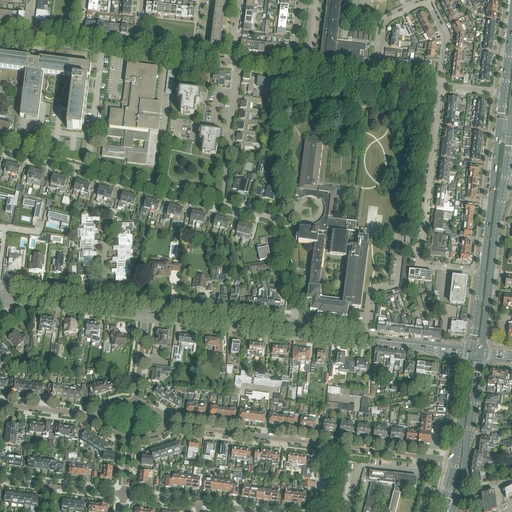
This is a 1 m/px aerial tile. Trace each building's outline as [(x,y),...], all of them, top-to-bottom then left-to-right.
[(326,0),(320,58),(325,58),(325,61),(334,62),(335,60),(364,63),(366,46),(337,42),(342,0),(326,0)] [(441,4),(441,5),(442,6),(442,7),(443,9),(459,1),(458,0),(449,0),(447,1),(444,2),(445,2),(441,4)] [(460,0),(462,3),(467,1),(467,3),(468,6),(464,8),(466,11),(473,8),(468,0),(460,0)] [(38,1),(38,5),(37,5),(37,10),(47,11),(44,11),(44,6),(48,7),(48,2),(38,1)] [(225,9),(226,2),(216,1),(214,17),(224,18),(224,11),(225,9)] [(459,1),(443,9),(444,10),(444,11),(445,12),(445,13),(446,13),(455,8),(455,6),(460,3),(459,1)] [(446,13),(445,14),(446,15),(447,15),(448,17),(460,11),(459,9),(456,10),(455,8),(446,13)] [(460,11),(448,17),(449,19),(448,20),(449,21),(450,21),(453,20),(454,22),(459,20),(457,16),(458,15),(464,12),(463,9),(460,11)] [(37,10),(37,14),(36,14),(36,19),(46,20),(47,11),(37,10)] [(418,10),(412,13),(414,17),(417,15),(418,16),(417,16),(420,22),(426,19),(423,13),(420,15),(420,14),(418,10)] [(488,15),(487,20),(492,21),(492,19),(495,19),(496,18),(496,17),(496,16),(496,13),(483,12),(478,11),(478,14),(488,15)] [(121,35),(121,36),(127,36),(128,27),(129,21),(129,18),(123,17),(123,19),(122,26),(121,35)] [(221,35),(222,28),(223,25),(224,18),(214,17),(212,34),(221,35)] [(36,24),(35,24),(34,29),(41,29),(42,25),(45,25),(46,20),(36,19),(36,24)] [(429,25),(426,19),(420,22),(423,28),(429,25)] [(452,26),(452,27),(453,28),(454,29),(455,31),(461,28),(464,26),(467,25),(471,22),(470,20),(467,21),(465,22),(462,23),(463,23),(461,24),(459,20),(454,22),(455,25),(453,26),(452,26)] [(478,25),(478,27),(482,27),(494,29),(494,27),(495,27),(496,24),(495,24),(495,23),(491,23),(492,21),(487,20),(483,20),(482,25),(478,25)] [(399,36),(403,36),(408,37),(411,35),(408,29),(407,27),(404,28),(404,29),(404,28),(405,29),(405,31),(401,30),(400,26),(396,25),(396,29),(393,29),(392,35),(399,35),(399,36)] [(429,25),(423,28),(426,34),(432,31),(429,25)] [(456,33),(457,35),(470,37),(472,37),(475,37),(476,34),(468,33),(468,35),(464,34),(463,31),(466,29),(464,26),(461,28),(455,31),(454,32),(455,33),(456,33)] [(435,37),(432,31),(426,34),(429,40),(435,37)] [(221,42),(221,35),(212,34),(210,50),(219,52),(220,44),(221,42)] [(425,43),(424,50),(428,50),(435,51),(436,45),(429,44),(425,43)] [(479,55),(479,56),(479,57),(480,57),(480,58),(480,59),(483,59),(491,60),(492,60),(492,57),(491,57),(491,55),(484,54),(484,52),(481,52),(481,53),(481,54),(480,54),(479,55)] [(0,67),(28,71),(28,73),(26,73),(20,117),(21,117),(38,119),(44,75),(42,74),(42,73),(73,77),(73,78),(73,80),(67,128),(82,130),(82,125),(83,125),(84,125),(84,119),(87,100),(90,77),(91,67),(91,65),(40,58),(39,60),(30,59),(30,57),(26,57),(0,53),(0,67)] [(454,57),(454,59),(471,61),(471,57),(465,57),(461,56),(462,53),(456,53),(455,54),(454,54),(454,55),(454,56),(454,57)] [(395,68),(396,61),(389,60),(384,59),(384,64),(389,64),(388,67),(395,68)] [(395,68),(402,69),(403,61),(403,59),(400,59),(400,61),(396,61),(395,68)] [(403,61),(402,69),(409,70),(410,62),(403,61)] [(158,68),(139,65),(137,63),(135,65),(127,64),(125,83),(126,83),(125,95),(124,102),(125,102),(125,105),(122,105),(122,111),(111,109),(108,126),(110,127),(109,129),(105,128),(102,156),(124,159),(124,158),(128,158),(127,163),(146,165),(146,164),(148,164),(148,165),(154,166),(158,136),(162,104),(156,104),(153,104),(153,100),(154,100),(156,79),(158,77),(157,76),(158,68)] [(425,64),(425,63),(422,63),(422,64),(418,63),(417,68),(417,69),(416,72),(420,73),(420,71),(424,72),(425,64)] [(425,64),(424,72),(428,72),(428,74),(432,74),(433,70),(432,70),(433,65),(425,64)] [(173,93),(175,69),(168,68),(166,93),(173,93)] [(216,84),(218,84),(218,85),(220,85),(222,85),(224,86),(224,85),(227,86),(229,85),(229,82),(230,82),(230,79),(230,78),(230,76),(228,75),(226,74),(226,73),(220,73),(220,74),(217,73),(215,74),(215,77),(214,77),(213,80),(214,80),(214,83),(216,84)] [(468,81),(468,75),(465,75),(463,74),(452,73),(452,75),(451,76),(451,77),(451,78),(455,79),(458,79),(459,77),(464,78),(463,82),(468,83),(468,81)] [(248,92),(253,93),(255,78),(254,78),(250,78),(250,75),(243,74),(242,84),(249,84),(248,92)] [(271,88),(273,79),(258,77),(257,86),(271,88)] [(178,91),(177,96),(177,98),(179,98),(179,101),(180,101),(181,102),(180,109),(181,109),(181,114),(194,116),(194,111),(195,111),(196,111),(197,103),(199,104),(199,101),(202,101),(202,99),(202,93),(178,91)] [(250,109),(251,103),(260,104),(261,100),(244,97),(244,98),(245,98),(244,102),(241,102),(240,108),(243,109),(250,109)] [(239,119),(242,120),(249,120),(249,114),(257,115),(258,110),(250,109),(243,109),(243,113),(240,113),(239,119)] [(0,134),(8,137),(10,128),(11,128),(11,127),(12,127),(12,126),(12,125),(13,124),(12,124),(12,123),(12,122),(11,121),(10,121),(10,120),(9,120),(8,121),(10,121),(11,121),(8,124),(0,122),(0,134)] [(238,130),(241,131),(247,131),(248,125),(256,126),(256,121),(249,120),(242,120),(241,124),(239,124),(238,130)] [(445,121),(445,123),(446,123),(445,125),(458,127),(457,129),(460,129),(463,130),(463,126),(458,125),(458,124),(454,123),(454,121),(446,120),(445,121)] [(202,140),(202,142),(201,148),(202,148),(203,148),(202,153),(215,155),(215,150),(217,150),(218,142),(219,142),(219,143),(220,143),(220,140),(223,140),(223,138),(223,132),(200,130),(198,135),(198,137),(197,137),(200,138),(200,140),(202,140)] [(236,141),(239,142),(246,142),(247,136),(255,137),(255,132),(247,131),(241,131),(240,135),(237,134),(236,141)] [(302,173),(302,174),(301,175),(301,180),(300,185),(297,185),(295,195),(303,196),(304,194),(308,194),(308,197),(310,197),(312,197),(314,198),(316,199),(318,197),(319,198),(321,200),(322,202),(324,204),(324,207),(325,210),(324,213),(323,216),(322,218),(320,221),(318,223),(316,224),(313,225),(310,225),(307,225),(307,228),(301,227),(300,229),(299,234),(299,236),(297,236),(296,241),(298,241),(298,242),(314,244),(310,280),(309,286),(307,297),(307,301),(309,301),(311,301),(310,311),(313,312),(318,312),(318,313),(318,314),(340,317),(340,318),(347,319),(348,310),(348,309),(349,305),(352,306),(352,308),(361,309),(362,303),(366,268),(369,247),(367,247),(369,238),(359,237),(358,240),(356,240),(355,247),(351,246),(352,235),(355,235),(356,222),(328,218),(328,217),(332,217),(336,190),(319,188),(316,188),(317,183),(317,182),(318,177),(317,177),(318,175),(318,174),(319,169),(319,167),(319,166),(320,162),(319,161),(320,159),(321,154),(320,153),(321,151),(322,146),(322,145),(322,144),(318,144),(319,142),(319,141),(319,140),(319,139),(318,138),(318,137),(317,136),(316,136),(315,136),(314,136),(313,136),(312,136),(311,137),(310,137),(310,138),(310,139),(309,140),(310,140),(310,142),(306,142),(306,143),(305,144),(305,148),(305,149),(305,151),(304,151),(304,156),(304,157),(304,159),(303,159),(303,164),(303,165),(303,167),(302,167),(302,172),(302,173)] [(236,145),(235,152),(244,154),(245,147),(253,148),(253,146),(264,148),(264,145),(246,142),(239,142),(239,146),(236,145)] [(465,154),(465,158),(467,158),(471,158),(471,160),(471,163),(476,163),(476,161),(479,161),(480,160),(481,158),(480,158),(480,156),(467,154),(465,154)] [(262,157),(258,172),(263,173),(267,158),(262,157)] [(441,162),(440,169),(448,170),(449,167),(450,167),(450,166),(451,163),(452,163),(452,166),(459,167),(459,164),(459,161),(449,160),(447,160),(447,163),(441,162)] [(7,163),(3,177),(7,178),(8,173),(11,174),(14,165),(7,163)] [(463,163),(463,166),(467,166),(467,167),(467,173),(469,173),(478,174),(479,167),(470,166),(469,166),(469,164),(463,163)] [(14,165),(11,174),(15,175),(13,180),(17,181),(20,167),(14,165)] [(28,178),(27,183),(30,184),(31,179),(35,180),(37,171),(30,169),(28,177),(27,178),(28,178)] [(35,180),(33,185),(40,187),(43,173),(37,171),(35,180)] [(251,182),(255,183),(257,176),(249,174),(248,179),(247,182),(240,180),(239,184),(235,183),(233,189),(238,190),(238,192),(245,193),(248,193),(251,182)] [(53,175),(50,188),(57,190),(57,189),(58,186),(60,177),(53,175)] [(58,186),(57,189),(60,189),(60,192),(65,193),(66,187),(65,187),(67,179),(60,177),(58,186)] [(76,181),(73,195),(76,196),(78,191),(81,192),(83,183),(76,181)] [(83,183),(81,192),(85,193),(84,197),(83,198),(88,199),(90,193),(88,193),(90,185),(83,183)] [(255,196),(267,199),(273,201),(274,200),(275,194),(273,194),(274,189),(264,186),(263,190),(257,189),(255,196)] [(100,187),(96,201),(100,202),(100,200),(103,201),(106,189),(100,187)] [(106,189),(103,201),(107,202),(106,204),(110,205),(113,191),(106,189)] [(460,194),(459,200),(465,201),(465,198),(475,200),(475,197),(476,196),(476,195),(476,194),(476,193),(467,192),(466,192),(466,195),(463,195),(460,194)] [(119,201),(118,207),(123,208),(124,206),(127,207),(127,204),(130,195),(123,193),(121,201),(119,201)] [(2,194),(1,199),(8,200),(8,201),(6,213),(11,214),(12,214),(13,206),(16,207),(18,198),(15,197),(15,196),(2,194)] [(130,195),(127,204),(131,205),(130,210),(133,211),(137,197),(130,195)] [(24,199),(22,205),(26,206),(36,208),(34,218),(37,219),(40,220),(43,203),(24,199)] [(142,207),(141,213),(146,214),(147,212),(150,213),(151,210),(153,201),(146,199),(144,208),(142,207)] [(151,210),(150,213),(154,214),(153,216),(156,217),(160,203),(153,201),(151,210)] [(436,201),(436,207),(437,207),(442,208),(442,211),(453,212),(454,209),(448,209),(449,202),(445,202),(436,201)] [(474,209),(474,206),(462,204),(461,209),(465,209),(465,212),(474,213),(475,209),(474,209)] [(165,214),(163,220),(165,221),(166,219),(169,220),(171,215),(174,216),(176,207),(169,205),(167,215),(165,214)] [(176,207),(174,216),(178,217),(176,222),(179,223),(183,209),(176,207)] [(193,211),(189,225),(193,226),(194,221),(197,222),(200,213),(193,211)] [(49,212),(47,217),(62,221),(60,230),(66,232),(70,217),(49,212)] [(434,223),(433,229),(442,231),(442,230),(445,231),(445,233),(451,234),(452,228),(446,227),(447,225),(443,224),(444,219),(451,220),(452,214),(444,213),(435,212),(434,217),(434,218),(432,217),(431,223),(434,223)] [(197,222),(196,227),(199,228),(203,229),(206,215),(200,213),(197,222)] [(88,215),(82,215),(82,218),(82,225),(83,225),(83,226),(84,226),(84,229),(95,229),(95,221),(99,221),(99,218),(88,218),(88,215)] [(113,216),(113,224),(115,224),(115,227),(120,227),(119,235),(130,235),(130,231),(133,231),(133,223),(118,223),(118,218),(115,217),(113,216)] [(216,217),(212,231),(216,232),(217,227),(220,228),(223,219),(216,217)] [(223,219),(220,228),(224,229),(223,234),(226,235),(229,221),(223,219)] [(239,223),(235,237),(239,238),(242,239),(243,237),(244,234),(246,225),(239,223)] [(244,234),(243,237),(246,238),(246,240),(249,241),(253,227),(246,225),(244,234)] [(81,229),(81,241),(83,241),(94,241),(94,233),(99,233),(99,229),(95,229),(84,229),(81,229)] [(119,235),(114,235),(114,238),(119,238),(119,246),(131,247),(132,247),(132,235),(130,235),(119,235)] [(443,236),(433,235),(431,249),(430,256),(445,258),(448,258),(449,252),(446,252),(446,251),(442,251),(443,236)] [(261,244),(257,245),(260,261),(270,259),(268,248),(269,247),(267,237),(260,239),(261,244)] [(80,241),(80,249),(83,249),(83,252),(93,252),(93,244),(98,244),(98,241),(94,241),(83,241),(81,241),(80,241)] [(119,246),(113,246),(113,250),(118,250),(118,258),(130,258),(134,258),(134,256),(131,254),(131,247),(119,246)] [(6,260),(6,264),(9,264),(9,268),(10,268),(15,269),(15,270),(21,271),(22,265),(23,266),(25,251),(20,250),(19,256),(12,255),(13,249),(8,249),(6,260)] [(79,252),(79,263),(79,264),(82,264),(92,264),(92,256),(97,256),(97,252),(93,252),(83,252),(82,252),(79,252)] [(51,266),(50,273),(51,274),(51,275),(52,275),(53,275),(53,274),(54,274),(54,273),(58,274),(58,273),(61,273),(61,272),(62,272),(62,269),(63,269),(63,268),(62,268),(63,265),(64,266),(65,263),(63,263),(63,259),(65,259),(66,253),(63,253),(62,256),(58,255),(58,259),(52,259),(52,262),(53,262),(53,266),(51,266)] [(30,264),(29,272),(38,273),(39,271),(41,271),(42,266),(43,266),(44,255),(35,254),(34,265),(30,264)] [(118,258),(112,258),(112,261),(117,261),(117,268),(117,269),(127,270),(127,266),(130,266),(130,258),(118,258)] [(150,263),(149,275),(156,276),(157,277),(160,278),(162,277),(162,276),(169,277),(170,273),(171,273),(171,272),(172,272),(172,271),(172,270),(182,272),(183,265),(156,262),(156,263),(150,263)] [(79,264),(78,264),(78,268),(78,276),(91,276),(91,267),(96,267),(96,264),(92,264),(82,264),(79,264)] [(117,269),(111,269),(111,273),(116,273),(116,281),(126,281),(126,278),(129,278),(129,270),(127,270),(117,269)] [(212,270),(211,280),(226,281),(226,276),(218,275),(218,270),(212,270)] [(431,282),(431,284),(434,284),(434,277),(432,276),(432,272),(426,272),(425,282),(431,282)] [(191,276),(189,287),(196,288),(196,289),(197,290),(199,290),(200,289),(206,289),(206,287),(208,287),(208,284),(212,284),(211,282),(209,282),(210,278),(196,277),(191,276)] [(453,277),(450,303),(463,304),(466,279),(453,277)] [(230,305),(231,305),(231,306),(233,306),(233,305),(234,305),(237,306),(237,303),(239,303),(240,298),(238,298),(239,290),(235,289),(235,290),(231,290),(231,291),(230,299),(230,305)] [(239,290),(238,298),(240,298),(240,306),(247,307),(247,306),(247,298),(247,295),(243,295),(243,292),(243,290),(239,290)] [(268,301),(267,309),(274,310),(276,293),(270,292),(269,297),(272,298),(271,301),(268,301)] [(508,305),(510,306),(510,305),(511,305),(511,296),(504,296),(503,304),(508,305)] [(457,335),(464,335),(466,324),(467,314),(461,314),(460,322),(459,322),(457,335)] [(42,329),(46,329),(48,318),(41,317),(41,321),(39,321),(39,325),(38,334),(42,335),(42,332),(42,329)] [(46,329),(46,332),(53,333),(54,333),(54,327),(55,327),(56,323),(54,323),(55,319),(48,318),(46,329)] [(452,319),(450,334),(457,335),(459,322),(458,322),(458,319),(452,319)] [(77,322),(66,320),(64,332),(75,334),(76,326),(77,326),(77,323),(76,322),(77,322)] [(377,330),(377,331),(378,331),(385,332),(386,324),(384,324),(385,321),(381,320),(379,320),(379,323),(378,323),(377,330)] [(439,330),(433,329),(433,333),(432,338),(441,339),(444,321),(440,321),(439,330)] [(95,322),(94,324),(93,332),(92,339),(92,340),(94,340),(94,341),(96,342),(97,342),(99,342),(100,341),(100,339),(101,334),(101,329),(99,329),(100,325),(97,324),(97,323),(95,322)] [(92,339),(93,332),(94,324),(88,323),(87,331),(86,331),(85,338),(86,338),(87,339),(91,340),(92,339)] [(110,326),(109,330),(112,331),(111,338),(112,339),(112,341),(113,341),(112,346),(119,347),(120,345),(125,346),(126,336),(115,334),(116,327),(110,326)] [(15,331),(8,338),(17,347),(15,349),(19,353),(25,347),(24,346),(25,345),(26,346),(28,346),(29,336),(19,336),(15,331)] [(158,341),(157,341),(156,341),(155,345),(156,345),(157,345),(161,346),(160,352),(163,353),(164,351),(166,351),(166,344),(168,345),(168,342),(168,340),(167,340),(168,337),(168,333),(159,332),(158,332),(157,333),(157,334),(157,335),(157,336),(158,336),(158,341)] [(199,339),(195,339),(195,337),(190,336),(189,336),(180,335),(179,343),(178,347),(173,347),(173,346),(171,362),(180,363),(183,343),(194,345),(198,345),(199,339)] [(221,353),(222,346),(220,345),(221,340),(206,338),(206,340),(205,341),(205,346),(207,346),(207,347),(215,348),(214,352),(221,353)] [(230,355),(230,356),(231,357),(233,357),(234,358),(235,358),(240,359),(240,355),(240,354),(239,354),(240,342),(233,341),(232,346),(231,348),(232,348),(231,353),(231,354),(230,354),(230,355)] [(255,357),(255,354),(257,344),(250,343),(249,351),(247,350),(246,355),(248,355),(248,357),(251,358),(251,356),(255,357)] [(257,344),(255,354),(255,357),(262,358),(262,357),(263,357),(264,353),(262,352),(263,345),(257,344)] [(0,357),(4,362),(7,358),(5,356),(9,352),(1,345),(0,346),(0,357)] [(280,347),(273,346),(272,358),(278,359),(279,357),(280,347)] [(280,347),(279,357),(278,359),(285,359),(287,348),(280,347)] [(300,366),(301,361),(302,350),(294,349),(294,352),(293,356),(294,356),(293,363),(293,365),(295,365),(296,366),(299,367),(300,366)] [(310,351),(302,350),(301,361),(306,361),(306,364),(305,365),(305,367),(306,372),(307,372),(309,372),(310,364),(308,364),(309,358),(310,354),(310,351)] [(325,353),(318,352),(316,364),(324,365),(325,353)] [(349,371),(350,360),(344,359),(345,355),(336,354),(335,364),(340,364),(340,370),(349,371)] [(356,369),(366,370),(367,370),(368,361),(367,361),(350,360),(349,371),(354,372),(355,368),(356,368),(356,369)] [(406,363),(404,376),(408,376),(408,379),(412,379),(414,364),(410,363),(409,362),(407,361),(407,363),(406,363)] [(416,371),(415,376),(418,377),(419,377),(419,375),(423,375),(425,365),(423,365),(423,364),(420,363),(420,364),(418,364),(417,371),(416,371)] [(423,375),(423,377),(430,378),(431,375),(432,366),(430,365),(429,364),(427,364),(427,365),(425,365),(423,375)] [(158,366),(158,370),(153,369),(152,381),(160,382),(160,377),(161,375),(164,375),(165,372),(171,373),(171,370),(170,369),(170,368),(158,366)] [(438,379),(442,380),(442,376),(458,378),(459,371),(458,369),(443,367),(443,368),(439,368),(438,376),(438,379)] [(494,386),(494,383),(496,371),(493,371),(493,370),(492,369),(491,369),(490,370),(487,385),(494,386)] [(92,370),(91,377),(99,378),(100,371),(92,370)] [(11,378),(10,384),(11,384),(10,387),(12,387),(11,390),(17,391),(19,381),(15,380),(16,378),(11,378)] [(25,380),(24,392),(27,392),(27,393),(29,393),(30,393),(32,383),(32,381),(25,380)] [(48,381),(48,387),(50,388),(50,391),(49,395),(55,396),(57,385),(51,384),(52,382),(48,381)] [(106,382),(104,383),(106,392),(109,391),(110,392),(112,391),(112,390),(117,389),(117,388),(118,388),(118,387),(118,386),(117,385),(116,385),(115,385),(115,384),(112,384),(112,383),(109,384),(109,383),(106,383),(106,382)] [(98,385),(95,385),(98,395),(103,393),(104,393),(106,393),(106,392),(104,383),(103,383),(100,384),(100,383),(97,383),(98,385)] [(64,386),(62,397),(65,397),(65,398),(67,398),(68,398),(69,398),(70,388),(70,384),(64,384),(64,386)] [(82,390),(76,389),(75,398),(78,399),(80,400),(81,399),(82,395),(84,396),(84,394),(85,390),(86,384),(83,384),(82,390)] [(91,392),(90,393),(90,394),(89,394),(89,395),(90,396),(91,396),(91,397),(92,397),(98,395),(95,385),(95,384),(92,385),(93,386),(89,387),(91,392)] [(57,385),(55,396),(56,396),(57,397),(59,397),(59,396),(62,397),(64,386),(57,385)] [(171,393),(167,400),(171,403),(171,404),(174,406),(175,405),(178,407),(179,408),(180,408),(180,407),(181,407),(181,406),(182,406),(182,405),(181,404),(181,403),(178,401),(179,400),(175,397),(178,392),(179,392),(185,396),(185,393),(186,389),(178,388),(173,395),(171,393)] [(154,391),(154,392),(155,393),(158,395),(158,396),(161,397),(162,397),(167,400),(171,393),(166,390),(165,390),(164,391),(161,389),(160,390),(159,389),(158,389),(157,389),(156,389),(155,389),(154,389),(154,390),(154,391)] [(486,399),(485,404),(488,404),(501,405),(502,395),(496,394),(496,397),(490,396),(487,396),(486,399)] [(200,403),(199,415),(205,415),(206,406),(207,405),(207,404),(207,403),(206,403),(203,402),(203,403),(200,403)] [(485,406),(484,413),(493,414),(494,409),(500,410),(501,405),(488,404),(488,406),(485,406)] [(283,414),(281,425),(288,426),(290,412),(290,411),(284,410),(283,414)] [(290,412),(288,426),(294,426),(294,422),(297,423),(298,417),(293,417),(294,414),(293,413),(290,412)] [(408,431),(407,440),(419,442),(418,443),(429,445),(431,433),(430,433),(431,421),(428,421),(428,418),(426,417),(408,415),(407,427),(407,428),(409,428),(410,422),(421,424),(420,432),(408,431)] [(301,418),(300,427),(308,428),(309,417),(309,416),(306,416),(305,417),(302,417),(301,418)] [(309,417),(308,428),(315,429),(316,420),(312,419),(312,417),(309,417)] [(30,432),(36,433),(37,423),(34,423),(34,422),(32,422),(32,423),(31,422),(30,425),(27,425),(26,434),(30,434),(30,433),(30,432)] [(37,423),(36,433),(36,434),(39,434),(39,433),(43,434),(44,424),(43,423),(41,423),(41,424),(37,423)] [(7,424),(6,431),(17,432),(17,429),(21,430),(22,426),(7,424)] [(51,446),(52,440),(52,434),(49,433),(50,425),(44,424),(43,434),(43,436),(49,437),(48,440),(49,440),(48,446),(51,446)] [(482,425),(481,434),(483,434),(486,434),(486,432),(491,432),(492,429),(497,430),(497,429),(497,428),(498,428),(498,427),(497,427),(492,426),(482,425)] [(52,434),(52,440),(51,446),(53,446),(54,441),(55,441),(55,439),(61,440),(62,436),(63,426),(57,426),(56,434),(52,434)] [(63,426),(62,436),(65,436),(65,437),(69,438),(70,427),(66,427),(66,426),(64,426),(63,427),(63,426)] [(398,426),(396,440),(402,441),(403,437),(406,437),(407,428),(407,427),(398,426)] [(69,438),(68,440),(71,440),(72,439),(78,440),(79,435),(79,433),(79,429),(76,428),(75,427),(73,427),(73,428),(70,427),(69,438)] [(85,445),(86,444),(91,435),(90,434),(87,432),(86,432),(80,440),(83,442),(84,444),(85,445)] [(480,439),(480,444),(493,445),(494,441),(498,442),(500,433),(491,434),(491,437),(487,437),(487,438),(483,437),(483,438),(482,438),(481,439),(480,439)] [(92,436),(91,435),(86,444),(89,446),(89,447),(91,448),(97,439),(95,438),(95,437),(92,435),(92,436)] [(95,451),(96,452),(102,442),(101,441),(101,440),(98,439),(97,439),(91,448),(92,447),(95,449),(95,451)] [(102,455),(104,453),(108,446),(106,444),(104,442),(103,443),(102,442),(96,452),(97,451),(100,453),(100,454),(102,455)] [(171,444),(174,454),(174,455),(176,454),(177,453),(181,452),(178,442),(177,443),(176,442),(173,443),(173,444),(171,444)] [(189,442),(188,457),(192,458),(193,452),(198,453),(198,449),(199,443),(189,442)] [(202,454),(202,459),(210,460),(211,452),(214,452),(215,445),(210,444),(208,443),(208,444),(206,444),(205,454),(202,454)] [(164,447),(167,456),(168,457),(170,456),(171,455),(174,454),(171,444),(170,445),(170,444),(167,445),(167,446),(164,447)] [(480,444),(479,450),(483,451),(488,451),(491,452),(491,449),(495,449),(495,446),(493,445),(480,444)] [(113,449),(108,446),(104,453),(105,454),(104,461),(113,462),(114,454),(112,454),(113,449)] [(160,448),(158,449),(161,458),(161,459),(163,459),(164,457),(167,456),(164,447),(163,446),(160,447),(160,448)] [(220,455),(219,457),(223,458),(223,459),(226,459),(228,446),(221,446),(220,450),(220,452),(220,455)] [(151,451),(155,461),(157,461),(158,459),(161,458),(158,449),(157,449),(157,448),(153,449),(154,450),(151,451)] [(0,461),(7,462),(8,456),(8,452),(8,450),(6,450),(6,451),(5,451),(5,452),(2,452),(2,450),(0,449),(0,462),(0,461)] [(473,456),(473,458),(487,460),(491,459),(491,456),(487,456),(483,455),(483,451),(479,450),(479,451),(479,453),(475,452),(475,456),(474,455),(474,456),(473,456)] [(155,461),(151,451),(146,452),(145,458),(143,457),(142,465),(151,467),(152,459),(154,458),(155,461)] [(265,472),(265,474),(267,474),(268,474),(268,471),(269,471),(269,465),(269,464),(269,463),(272,463),(273,453),(273,452),(267,451),(266,463),(265,472)] [(42,470),(43,461),(44,454),(42,453),(41,457),(40,456),(40,460),(36,460),(35,469),(42,470)] [(285,463),(285,467),(290,467),(292,469),(295,469),(296,468),(297,468),(298,464),(304,465),(303,476),(304,476),(303,480),(311,481),(312,466),(311,466),(312,458),(306,457),(306,456),(289,454),(288,463),(285,463)] [(50,462),(49,470),(56,471),(57,464),(58,461),(58,455),(56,455),(56,458),(55,458),(54,462),(50,462)] [(15,457),(8,456),(7,462),(6,465),(14,466),(15,457)] [(15,457),(14,466),(21,467),(22,459),(22,458),(22,456),(20,456),(19,457),(15,457)] [(29,458),(28,468),(35,469),(36,460),(36,456),(33,456),(33,459),(29,458)] [(49,470),(50,462),(43,461),(42,470),(49,470)] [(61,462),(58,461),(57,464),(56,471),(55,473),(63,474),(64,467),(64,464),(62,464),(61,462)] [(88,470),(92,470),(93,463),(88,462),(88,465),(82,465),(81,477),(84,477),(84,476),(87,476),(88,470)] [(471,471),(480,472),(485,473),(486,470),(480,469),(480,466),(480,465),(472,464),(472,465),(471,471)] [(101,465),(100,473),(103,473),(112,474),(113,468),(107,467),(107,466),(101,465)] [(193,477),(192,487),(198,488),(199,486),(201,486),(202,478),(200,478),(196,478),(196,475),(197,469),(198,469),(198,467),(194,466),(193,477)] [(395,511),(400,494),(398,493),(400,486),(416,488),(417,478),(417,477),(393,474),(370,472),(367,472),(368,470),(364,469),(361,480),(362,480),(371,482),(371,483),(363,511),(395,511)] [(485,476),(485,473),(480,472),(471,471),(471,472),(473,483),(474,483),(481,482),(482,482),(481,475),(485,476)] [(111,480),(112,474),(103,473),(103,476),(101,476),(100,479),(109,480),(109,481),(111,481),(111,480)] [(203,479),(202,486),(203,487),(203,486),(205,486),(204,489),(211,490),(212,480),(213,475),(211,475),(210,475),(210,478),(209,478),(209,479),(203,479)] [(164,479),(164,482),(166,483),(165,487),(172,488),(173,485),(172,485),(173,478),(170,478),(170,477),(167,476),(166,480),(164,479)] [(225,481),(224,491),(230,492),(231,485),(232,485),(232,482),(225,481)] [(238,481),(235,481),(235,486),(232,485),(231,485),(230,492),(230,495),(237,496),(238,481)] [(243,497),(250,498),(251,488),(251,486),(244,485),(243,497)] [(271,500),(278,501),(280,487),(279,487),(273,486),(272,491),(271,500)] [(251,488),(250,498),(257,499),(258,489),(251,488)] [(258,489),(257,499),(264,499),(265,490),(258,489)] [(265,490),(264,499),(271,500),(272,491),(265,490)] [(488,493),(485,494),(481,494),(481,495),(480,495),(480,498),(482,498),(481,498),(481,499),(482,499),(483,502),(482,502),(483,511),(491,511),(496,510),(494,491),(487,492),(488,493)] [(30,511),(33,511),(34,511),(37,511),(38,501),(38,499),(39,497),(37,497),(37,496),(33,495),(33,496),(32,496),(31,506),(30,511)] [(63,500),(62,511),(65,511),(65,510),(69,511),(70,501),(70,500),(66,500),(63,500)] [(90,504),(88,511),(95,511),(96,504),(92,503),(92,504),(90,504)]
